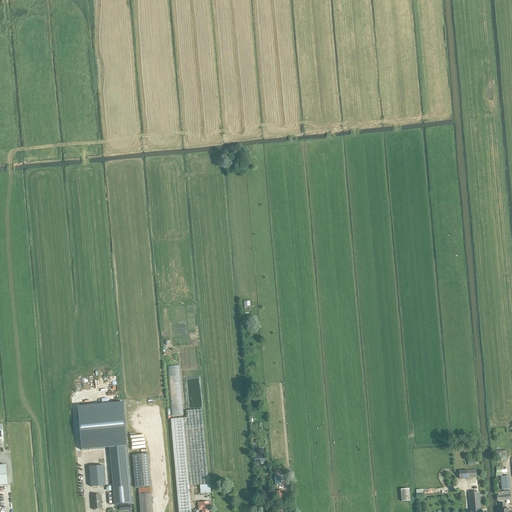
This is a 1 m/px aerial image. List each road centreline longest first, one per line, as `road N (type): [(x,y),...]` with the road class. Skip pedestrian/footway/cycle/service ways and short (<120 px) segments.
road 1 (track): [(9,151),(6,213),(46,511)]
road 2 (track): [(290,124),(0,152)]
